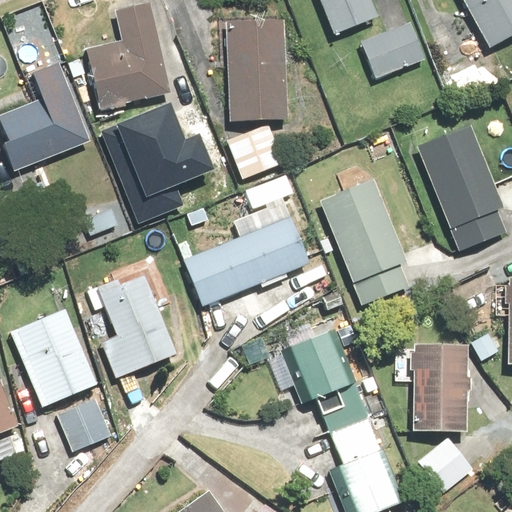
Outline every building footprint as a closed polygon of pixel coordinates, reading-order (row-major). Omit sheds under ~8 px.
[(318,0),(333,35),(377,17),(369,0),(318,0)] [(511,34),(511,0),(461,0),(488,48),(511,34)] [(170,95),(149,4),(113,11),(120,42),(86,50),(99,111),(170,95)] [(287,120),(283,21),(226,24),(230,123),(287,120)] [(408,23),(358,43),(372,79),(422,60),(408,23)] [(88,141),(58,64),(23,77),(34,104),(0,116),(0,140),(12,171),(88,141)] [(168,104),(99,132),(136,225),(186,205),(177,183),(213,169),(198,132),(182,139),(168,104)] [(469,125),(416,146),(458,250),(511,229),(469,125)] [(268,126),(223,142),(237,183),(282,167),(268,126)] [(383,131),(362,139),(374,167),(395,158),(383,131)] [(374,183),(320,203),(359,306),(414,286),(374,183)] [(201,309),(309,266),(289,218),(182,261),(201,309)] [(175,355),(144,276),(99,294),(116,337),(99,344),(113,380),(175,355)] [(511,278),(508,279),(508,287),(503,287),(503,303),(508,303),(507,366),(511,365),(511,278)] [(65,312),(12,334),(42,410),(96,388),(65,312)] [(335,328),(279,351),(301,407),(317,401),(343,466),(327,473),(342,511),(382,511),(405,503),(383,451),(380,452),(353,386),(358,384),(335,328)] [(466,378),(467,346),(408,345),(408,373),(412,373),(412,433),(465,434),(466,392),(469,392),(469,378),(466,378)] [(0,388),(0,435),(17,428),(0,388)] [(95,399),(54,416),(63,440),(105,423),(95,399)] [(18,434),(0,440),(0,461),(25,452),(18,434)] [(470,469),(444,439),(412,466),(437,497),(470,469)] [(222,511),(208,491),(176,511),(222,511)] [(511,511),(511,499),(499,511),(511,511)]
